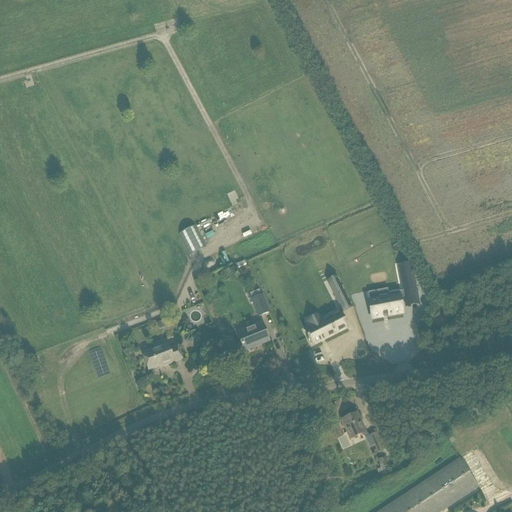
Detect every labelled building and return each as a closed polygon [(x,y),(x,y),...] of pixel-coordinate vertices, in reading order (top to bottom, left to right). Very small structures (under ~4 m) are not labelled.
[(412,271),(399,273),(404,295),(416,293),(412,271)] [(336,283),(328,287),(340,311),(348,306),(336,283)] [(250,300),(257,318),(269,313),(259,291),(250,294),(252,299),(250,300)] [(378,300),(368,302),(371,319),(382,317),(383,317),(387,316),(387,317),(387,316),(402,313),(399,296),(388,298),(378,300)] [(340,314),(304,332),(307,338),(306,338),(307,341),(308,340),(311,347),(347,329),(340,314)] [(221,325),(216,328),(220,336),(225,333),(221,325)] [(237,335),(240,342),(244,352),(268,342),(262,325),(237,335)] [(141,354),(144,361),(148,371),(159,366),(160,368),(182,359),(177,346),(169,349),(167,344),(141,354)] [(133,355),(128,357),(130,365),(136,363),(133,355)] [(341,421),(345,430),(349,440),(366,433),(357,413),(341,421)] [(333,427),(336,438),(341,436),(338,426),(333,427)] [(369,437),(378,454),(385,451),(376,433),(369,437)] [(380,469),(376,470),(377,474),(381,473),(381,474),(389,472),(385,459),(378,461),(380,469)] [(380,511),(440,511),(479,487),(460,460),(380,511)]
